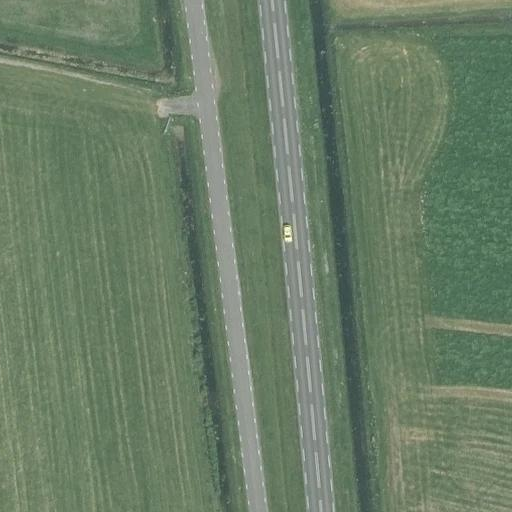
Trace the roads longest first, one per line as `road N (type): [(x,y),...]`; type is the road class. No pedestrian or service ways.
road 1 (unclassified): [(256,511),(190,0)]
road 2 (primary): [(320,511),(271,0)]
